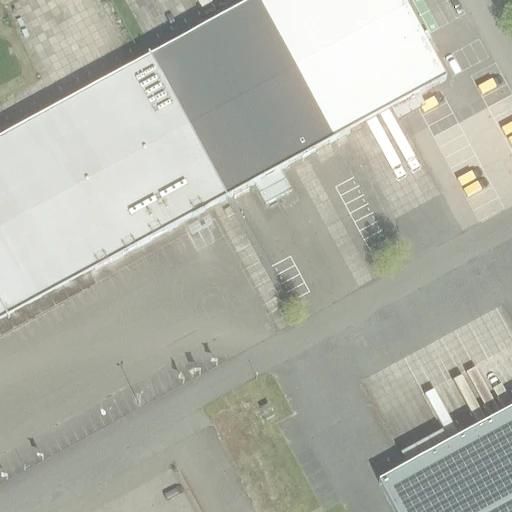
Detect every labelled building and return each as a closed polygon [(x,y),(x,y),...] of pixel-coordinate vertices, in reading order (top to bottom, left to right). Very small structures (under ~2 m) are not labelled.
[(258,0),(147,60),(224,202),(254,186),(266,207),(291,194),(279,172),(445,81),(401,0),(258,0)] [(0,323),(224,202),(147,60),(0,140),(0,323)] [(233,216),(229,209),(223,212),(227,219),(233,216)] [(267,405),(258,410),(264,423),(274,418),(267,405)] [(511,511),(511,410),(378,484),(393,511),(511,511)]
